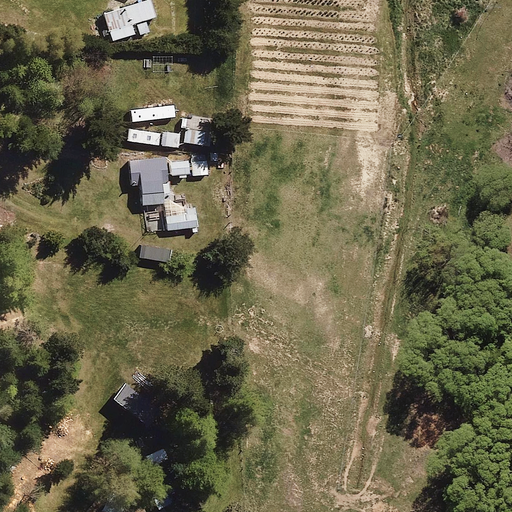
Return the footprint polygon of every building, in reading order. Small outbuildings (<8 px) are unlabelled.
[(134,37),(149,32),(146,19),(156,16),(151,0),(129,0),(86,12),(94,39),(108,35),(110,41),(133,35),(134,37)] [(150,52),(150,65),(169,66),(170,52),(150,52)] [(176,52),(176,66),(197,67),(198,53),(176,52)] [(142,94),(139,114),(159,117),(155,143),(179,147),(180,141),(208,145),(212,118),(187,114),(189,101),(142,94)] [(208,158),(208,151),(125,152),(125,178),(137,178),(137,200),(160,199),(160,210),(143,210),(143,229),(197,228),(196,202),(180,202),(180,196),(173,196),(172,176),(210,175),(210,168),(215,168),(215,157),(208,158)] [(138,243),(136,255),(168,259),(169,247),(138,243)]
